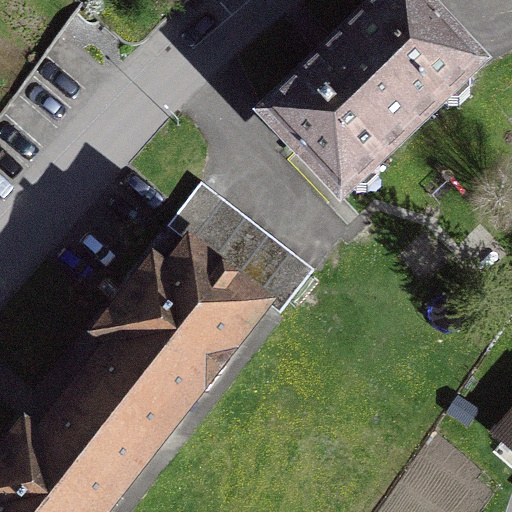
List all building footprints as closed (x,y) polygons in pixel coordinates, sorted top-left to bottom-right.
[(396,0),(269,121),(340,197),(475,69),(409,0),(396,0)] [(313,270),(201,183),(167,226),(279,314),(313,270)] [(78,400),(147,454),(199,388),(210,387),(226,367),(224,355),(258,312),(190,259),(169,285),(153,273),(100,340),(116,353),(78,400)] [(0,511),(101,511),(147,454),(78,400),(41,449),(25,436),(0,468),(0,511)] [(511,421),(499,436),(511,448),(511,421)]
